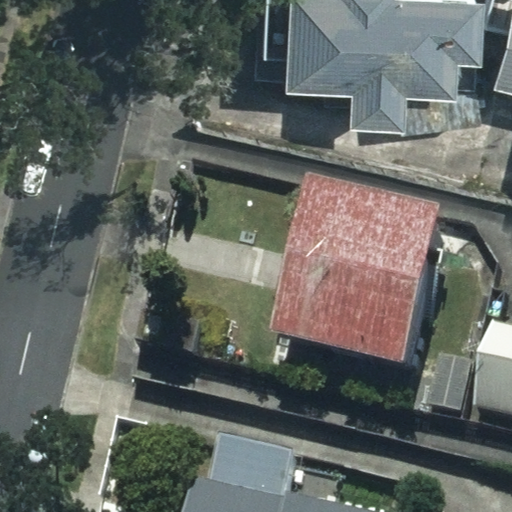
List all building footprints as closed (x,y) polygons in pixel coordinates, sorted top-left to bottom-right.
[(288,0),(286,66),(347,67),(346,103),(406,105),(407,74),(451,75),(452,42),(482,43),(483,0),(288,0)] [(511,0),(509,0),(496,56),(511,59),(511,0)] [(457,226),(327,194),(289,349),(419,381),(457,226)] [(511,328),(502,326),(481,412),(511,419),(511,328)] [(217,495),(210,493),(205,511),(296,511),(307,461),(228,444),(217,495)]
